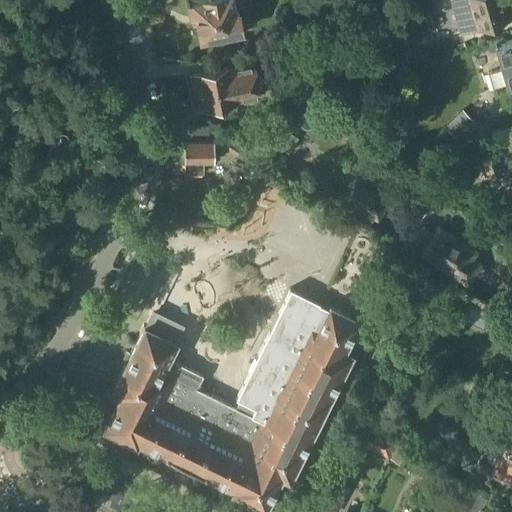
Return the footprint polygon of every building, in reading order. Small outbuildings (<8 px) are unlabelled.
[(187,3),(190,18),(196,17),(200,39),(244,30),(240,9),(237,10),(234,0),(201,0),(202,0),(187,3)] [(450,0),(460,31),(511,16),(511,5),(510,0),(450,0)] [(410,50),(403,31),(375,41),(387,76),(411,68),(405,52),(410,50)] [(495,49),(501,68),(489,72),(494,87),(506,84),(507,87),(510,86),(511,86),(511,39),(503,42),(502,37),(486,41),(489,51),(495,49)] [(190,74),(195,97),(194,97),(197,108),(235,100),(244,99),(242,92),(260,89),(254,61),(228,66),(190,74)] [(455,135),(472,119),(462,108),(445,125),(455,135)] [(251,161),(257,164),(253,171),(258,174),(266,160),(256,154),(256,153),(230,137),(232,134),(211,121),(207,128),(227,140),(223,147),(250,162),(251,161)] [(184,156),(184,160),(185,160),(185,172),(204,172),(204,160),(214,160),(214,152),(223,152),(223,139),(184,139),(184,146),(182,148),(182,154),(184,156)] [(511,169),(511,142),(489,148),(495,173),(511,169)] [(391,201),(357,179),(341,205),(371,224),(374,219),(378,221),(391,201)] [(423,227),(413,242),(423,248),(421,251),(467,279),(480,259),(475,255),(479,249),(438,224),(433,233),(423,227)] [(412,262),(386,312),(400,319),(391,337),(399,341),(408,323),(435,274),(412,262)] [(103,426),(103,427),(136,443),(137,440),(175,459),(197,469),(234,488),(232,491),(265,508),(282,475),(289,478),(352,352),(344,348),(359,318),(329,303),(327,308),(317,303),(318,301),(290,287),(236,397),(240,399),(237,405),(197,386),(204,373),(172,357),(172,358),(168,356),(176,340),(174,339),(182,324),(153,310),(146,325),(144,324),(111,391),(118,395),(111,408),(112,409),(108,417),(103,426)] [(386,367),(399,341),(391,337),(378,363),(386,367)] [(477,382),(466,405),(480,411),(491,389),(477,382)] [(99,402),(111,408),(118,395),(111,391),(106,389),(99,402)] [(489,466),(511,477),(511,429),(508,428),(489,466)] [(335,478),(320,507),(329,511),(335,511),(349,486),(335,478)] [(481,511),(497,511),(484,504),(490,495),(464,480),(457,491),(484,507),(481,511)]
